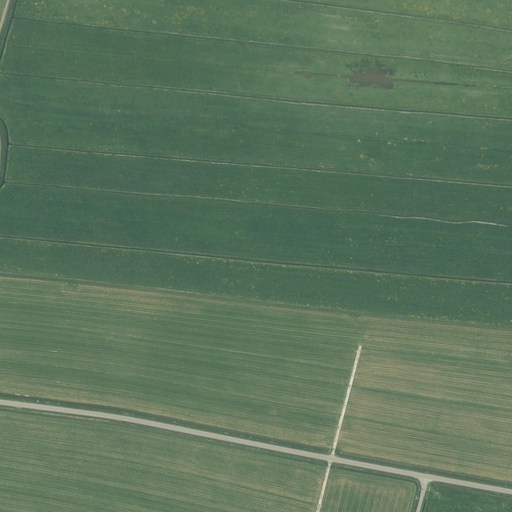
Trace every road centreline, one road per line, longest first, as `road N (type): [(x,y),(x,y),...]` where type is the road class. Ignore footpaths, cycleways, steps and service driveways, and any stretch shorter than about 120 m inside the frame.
road 1 (tertiary): [(426,476),(0,402)]
road 2 (track): [(360,345),(317,511)]
